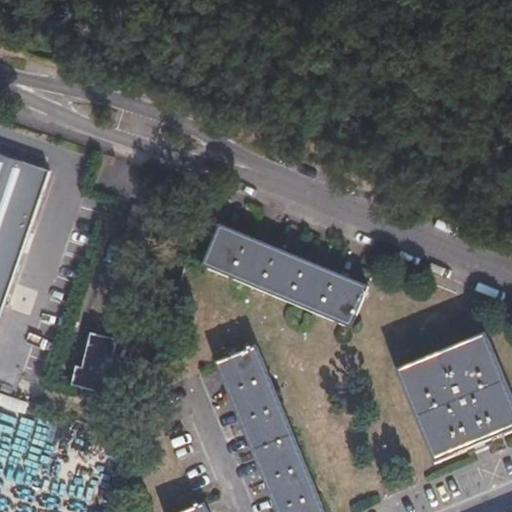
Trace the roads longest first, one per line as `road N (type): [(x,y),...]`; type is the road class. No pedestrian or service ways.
road 1 (residential): [(0,80),(249,168),(511,279)]
road 2 (residential): [(245,511),(194,380)]
